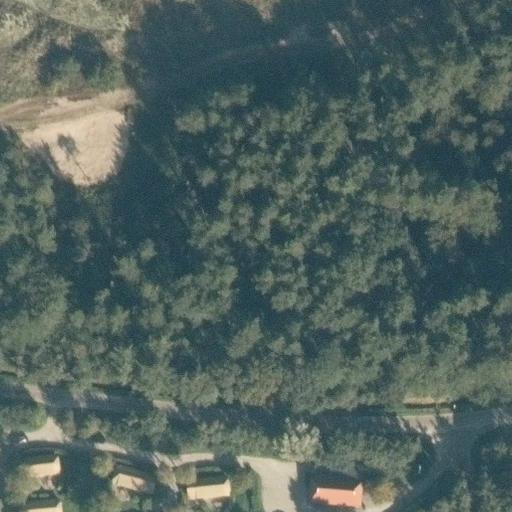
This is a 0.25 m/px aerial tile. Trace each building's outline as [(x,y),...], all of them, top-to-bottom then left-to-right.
[(58,479),(56,459),(15,464),(18,484),(58,479)] [(158,480),(117,470),(112,489),(153,500),(158,480)] [(230,503),(229,481),(187,483),(189,505),(230,503)] [(361,486),(310,482),(308,505),(359,509),(361,486)] [(60,511),(60,502),(19,506),(19,511),(60,511)]
